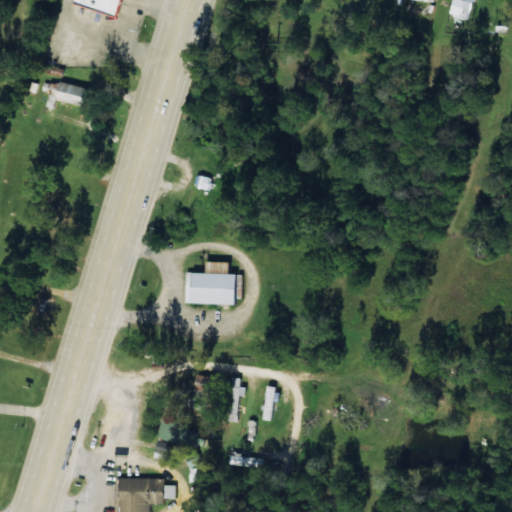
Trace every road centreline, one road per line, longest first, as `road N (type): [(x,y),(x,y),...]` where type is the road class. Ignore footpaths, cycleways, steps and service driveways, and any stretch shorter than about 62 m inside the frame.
road 1 (trunk): [(34,511),(146,147)]
road 2 (trunk): [(146,147),(189,0)]
